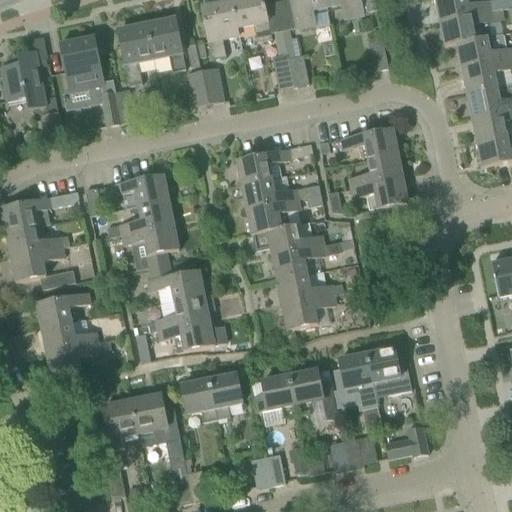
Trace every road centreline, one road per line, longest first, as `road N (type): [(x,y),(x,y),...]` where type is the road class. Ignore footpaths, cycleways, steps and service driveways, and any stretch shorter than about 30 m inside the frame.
road 1 (residential): [(0,194),(27,176),(396,96),(420,105),(434,124),(453,220)]
road 2 (residential): [(478,475),(438,290),(453,220)]
road 3 (residential): [(290,511),(478,475)]
road 4 (residential): [(84,511),(0,360)]
